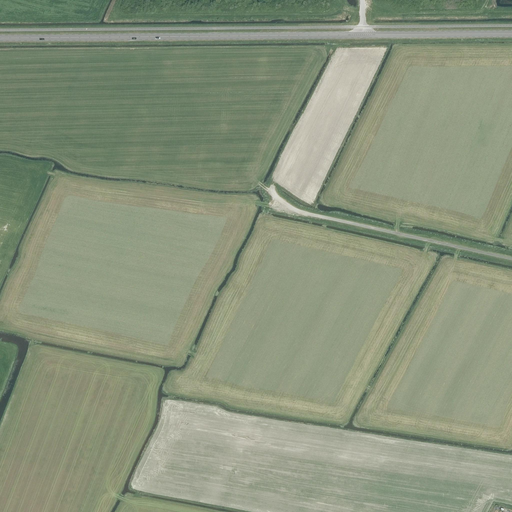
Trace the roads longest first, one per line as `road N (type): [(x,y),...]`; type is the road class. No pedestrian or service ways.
road 1 (primary): [(0,38),(511,33)]
road 2 (track): [(511,258),(309,214),(256,182)]
